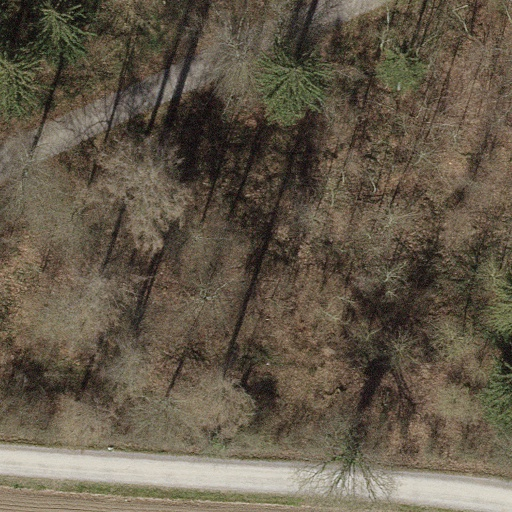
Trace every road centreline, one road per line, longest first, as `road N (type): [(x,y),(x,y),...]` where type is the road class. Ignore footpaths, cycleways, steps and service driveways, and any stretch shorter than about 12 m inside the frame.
road 1 (track): [(0,455),(511,503)]
road 2 (track): [(361,0),(163,87),(0,172)]
